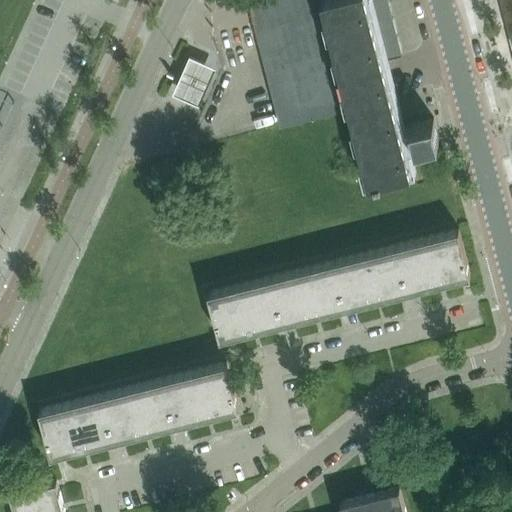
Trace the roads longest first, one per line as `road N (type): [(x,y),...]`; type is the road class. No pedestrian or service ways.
road 1 (tertiary): [(0,387),(177,0)]
road 2 (tertiary): [(511,280),(440,0)]
road 3 (residential): [(279,438),(263,370),(472,317)]
road 4 (residential): [(303,472),(419,383),(511,358)]
road 5 (residential): [(107,511),(100,484),(279,438)]
